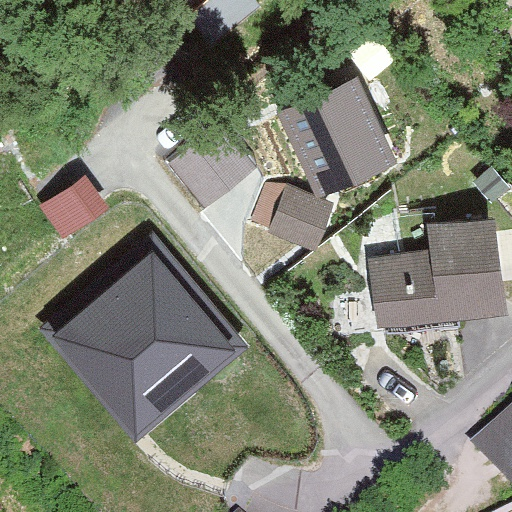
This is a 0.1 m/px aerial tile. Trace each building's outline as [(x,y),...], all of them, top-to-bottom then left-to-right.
[(359,80),(285,112),(321,195),(395,163),(359,80)] [(215,128),(171,163),(206,206),(250,171),(215,128)] [(85,178),(45,207),(66,237),(107,208),(85,178)] [(272,232),(314,248),(332,206),(289,189),(272,232)] [(381,327),(506,314),(497,221),(430,228),(433,259),(375,265),(381,327)] [(150,252),(55,333),(140,432),(235,351),(150,252)] [(511,409),(479,440),(511,476),(511,409)]
